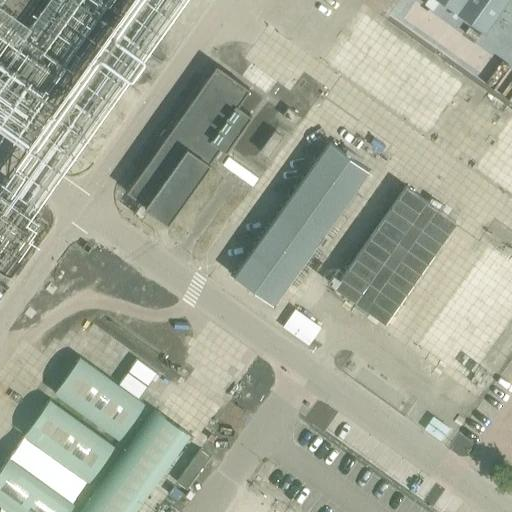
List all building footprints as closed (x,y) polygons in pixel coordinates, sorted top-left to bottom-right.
[(469,75),(504,97),(511,83),(511,0),(496,0),(469,43),(483,52),(469,75)] [(328,65),(428,135),(463,86),(362,16),(328,65)] [(215,63),(126,191),(165,219),(217,144),(225,150),(250,114),(236,105),(249,87),(215,63)] [(476,170),(511,195),(511,121),(511,120),(476,170)] [(327,142),(235,276),(277,305),(369,171),(327,142)] [(388,321),(456,219),(405,184),(336,287),(388,321)] [(284,327),(311,343),(322,324),(296,308),(284,327)] [(144,406),(79,360),(54,395),(120,441),(144,406)] [(115,447),(49,402),(25,437),(90,483),(115,447)] [(156,407),(83,511),(135,511),(191,431),(156,407)] [(8,457),(0,468),(0,503),(12,511),(67,511),(74,503),(8,457)] [(299,511),(281,499),(271,511),(299,511)]
